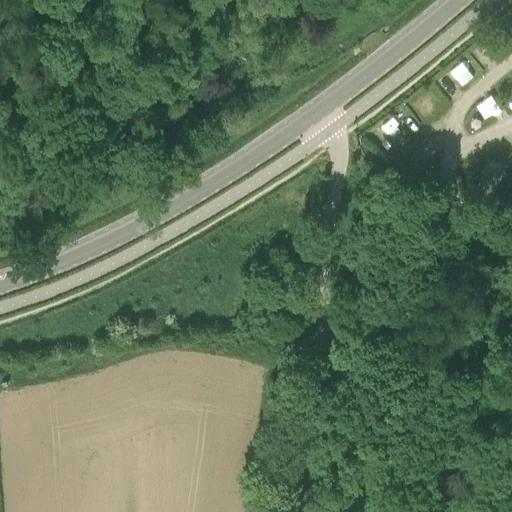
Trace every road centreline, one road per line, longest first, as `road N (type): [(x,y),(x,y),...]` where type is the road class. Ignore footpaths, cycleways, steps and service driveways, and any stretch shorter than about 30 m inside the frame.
road 1 (track): [(293,511),(320,338),(336,141)]
road 2 (tertiary): [(0,283),(153,216),(314,112)]
road 3 (track): [(189,0),(62,142),(0,193)]
road 4 (track): [(511,266),(472,243),(407,182),(336,141)]
road 5 (track): [(320,338),(362,335),(380,324),(450,252),(472,243)]
road 6 (tertiary): [(314,112),(456,0)]
